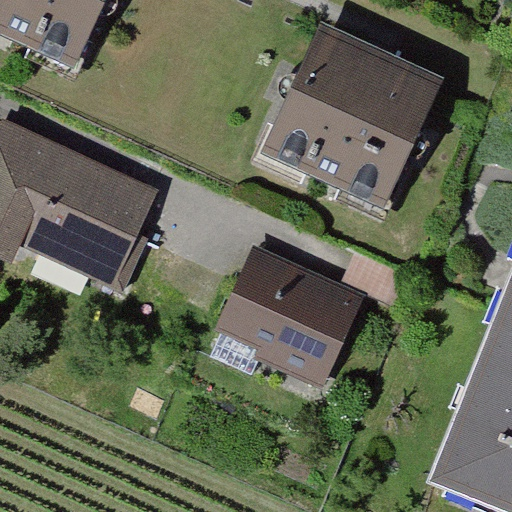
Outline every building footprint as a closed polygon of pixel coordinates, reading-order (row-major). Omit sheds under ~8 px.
[(117,0),(0,0),(0,45),(81,82),(117,0)] [(459,98),(331,36),(270,160),(398,222),(459,98)] [(163,204),(12,136),(3,131),(0,137),(0,270),(35,287),(44,268),(137,310),(166,248),(147,239),(163,204)] [(423,298),(365,268),(348,301),(272,261),(226,349),(331,403),(380,310),(409,325),(423,298)] [(511,511),(511,320),(442,503),(465,511),(511,511)]
